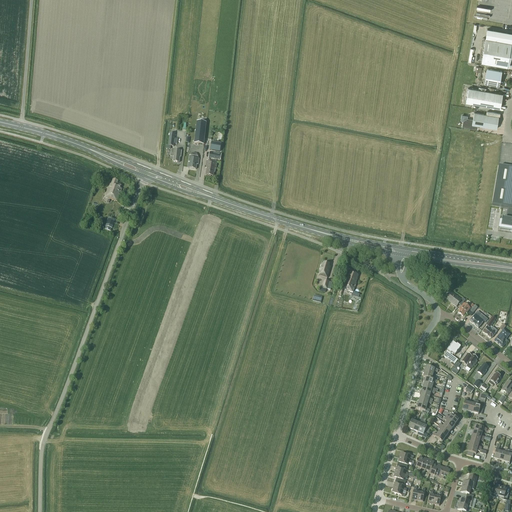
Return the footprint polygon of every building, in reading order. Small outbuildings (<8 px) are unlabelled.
[(481,62),(507,67),(511,43),(485,39),(481,62)] [(487,68),(484,83),(499,86),(502,71),(487,68)] [(466,102),(500,108),(503,94),(468,88),(466,102)] [(477,125),(497,128),(499,117),(474,112),(473,120),(466,119),(466,118),(465,116),(464,116),(462,117),(462,118),(463,120),(464,120),(463,126),(477,129),(477,125)] [(204,145),(206,122),(197,121),(194,144),(204,145)] [(170,133),(168,146),(174,147),(174,144),(177,144),(178,139),(175,139),(175,133),(170,133)] [(211,142),(210,150),(220,151),(221,143),(211,142)] [(511,148),(502,147),(492,206),(508,208),(507,220),(502,219),(501,228),(511,230),(511,148)] [(180,157),(181,151),(172,150),(171,156),(174,156),(173,162),(179,163),(180,157)] [(222,154),(209,152),(208,158),(220,160),(222,154)] [(199,159),(198,157),(198,156),(197,154),(192,153),(191,154),(191,156),(190,155),(189,162),(190,162),(189,168),(196,169),(197,164),(198,165),(199,159)] [(216,169),(217,162),(207,160),(206,168),(207,168),(206,175),(213,176),(214,172),(215,173),(215,169),(216,169)] [(105,196),(117,201),(121,189),(120,188),(121,186),(116,184),(117,182),(117,181),(116,180),(115,180),(114,180),(113,180),(112,184),(110,183),(107,193),(105,196)] [(106,226),(112,228),(113,229),(115,220),(108,217),(105,226),(106,226)] [(328,264),(325,263),(324,263),(324,265),(322,264),(320,272),(327,274),(329,266),(328,266),(328,264)] [(346,278),(342,288),(353,292),(356,284),(355,283),(357,279),(356,279),(358,275),(349,272),(347,278),(346,278)] [(321,288),(327,290),(329,282),(323,280),(321,288)] [(458,304),(461,306),(463,303),(465,300),(462,298),(461,300),(451,293),(447,299),(453,304),(452,305),(456,307),(458,304)] [(470,309),(463,303),(461,306),(458,310),(459,310),(458,313),(462,316),(465,313),(466,313),(470,309)] [(478,328),(484,321),(480,318),(481,317),(480,316),(481,315),(477,312),(469,322),(478,328)] [(490,326),(495,320),(492,317),(486,326),(487,327),(483,332),(491,339),(497,331),(490,326)] [(505,340),(510,335),(503,330),(494,342),(502,348),(507,342),(505,340)] [(450,363),(451,363),(450,364),(454,367),(455,365),(454,364),(458,360),(452,356),(453,354),(455,355),(456,353),(457,351),(458,351),(460,348),(460,347),(457,345),(456,345),(453,343),(452,344),(450,347),(449,349),(449,348),(448,350),(443,356),(451,362),(450,363)] [(461,362),(466,365),(467,366),(466,367),(470,370),(472,366),(474,366),(477,362),(476,361),(477,359),(472,356),(471,357),(467,354),(461,362)] [(451,371),(456,375),(462,366),(457,363),(451,371)] [(484,364),(484,365),(483,364),(481,368),(480,367),(477,372),(483,376),(486,371),(485,371),(488,367),(486,366),(486,365),(485,365),(484,364)] [(432,377),(433,374),(423,371),(423,373),(424,373),(423,377),(425,378),(426,378),(434,380),(435,380),(437,381),(435,380),(436,378),(432,377)] [(499,378),(500,376),(499,376),(499,375),(498,374),(497,374),(496,374),(495,375),(494,375),(488,383),(492,386),(494,384),(495,385),(496,384),(497,384),(497,383),(500,379),(499,378)] [(482,384),(476,380),(473,385),(478,389),(482,384)] [(510,389),(511,386),(511,384),(508,381),(505,386),(504,385),(501,390),(508,395),(511,390),(510,389)] [(424,384),(423,388),(434,391),(434,392),(437,393),(438,390),(432,388),(432,385),(423,382),(422,384),(424,384)] [(488,388),(483,384),(479,389),(484,393),(488,388)] [(474,390),(468,385),(465,390),(471,394),(474,390)] [(429,399),(429,396),(420,393),(419,394),(421,395),(420,398),(431,402),(432,399),(429,399)] [(468,412),(473,413),(476,401),(474,401),(473,404),(470,403),(468,412)] [(478,402),(476,401),(473,413),(478,415),(479,412),(482,413),(483,407),(480,406),(477,405),(478,402)] [(426,409),(427,406),(417,403),(416,405),(418,405),(416,409),(428,412),(429,410),(426,409)] [(455,425),(458,420),(451,415),(449,418),(447,416),(445,417),(455,425)] [(411,431),(412,432),(417,422),(414,421),(415,418),(413,417),(408,428),(412,430),(411,431)] [(452,429),(455,425),(445,417),(444,419),(447,421),(445,424),(452,429)] [(415,431),(418,433),(423,421),(421,420),(420,423),(417,422),(412,432),(414,433),(415,431)] [(426,422),(423,421),(418,433),(417,435),(426,438),(431,428),(424,425),(426,422)] [(440,424),(439,426),(449,433),(452,429),(445,424),(443,426),(440,424)] [(445,438),(449,433),(439,426),(437,428),(440,430),(438,433),(445,438)] [(481,436),(482,433),(473,431),(472,436),(484,440),(484,437),(481,436)] [(445,438),(438,433),(437,435),(434,433),(432,435),(442,442),(445,438)] [(470,441),(469,447),(481,450),(481,448),(478,447),(479,444),(470,441)] [(497,461),(499,462),(501,452),(498,451),(500,445),(497,444),(493,459),(497,460),(497,461)] [(504,453),(501,452),(499,462),(500,462),(500,461),(504,462),(508,450),(507,450),(508,448),(505,447),(504,453)] [(428,459),(424,458),(420,468),(426,470),(430,459),(428,459)] [(426,470),(430,472),(434,462),(431,461),(432,460),(430,459),(426,470)] [(429,474),(435,476),(439,465),(437,464),(437,465),(433,464),(434,462),(430,472),(429,474)] [(406,473),(406,470),(396,467),(395,472),(408,476),(409,473),(406,473)] [(438,477),(442,479),(447,468),(445,467),(444,468),(442,467),(438,477)] [(446,480),(448,477),(450,470),(448,469),(448,468),(447,468),(442,479),(446,480)] [(464,481),(462,487),(471,489),(474,490),(477,478),(470,476),(468,482),(464,481)] [(394,483),(393,488),(403,491),(406,492),(407,489),(404,488),(404,486),(395,483),(394,483)] [(495,495),(499,496),(501,488),(496,486),(495,490),(492,489),(489,496),(495,498),(495,495)] [(469,495),(471,489),(462,487),(460,492),(467,494),(466,497),(473,499),(473,496),(469,495)] [(403,493),(403,491),(393,488),(392,492),(404,496),(405,494),(403,493)] [(506,489),(501,488),(499,496),(502,497),(501,499),(506,501),(509,494),(505,493),(506,489)] [(423,493),(419,492),(417,501),(423,502),(426,489),(424,489),(423,493)] [(439,496),(436,496),(434,504),(439,506),(442,493),(440,492),(439,496)] [(472,502),(473,499),(466,497),(465,500),(460,499),(459,504),(467,506),(469,501),(472,502)]
